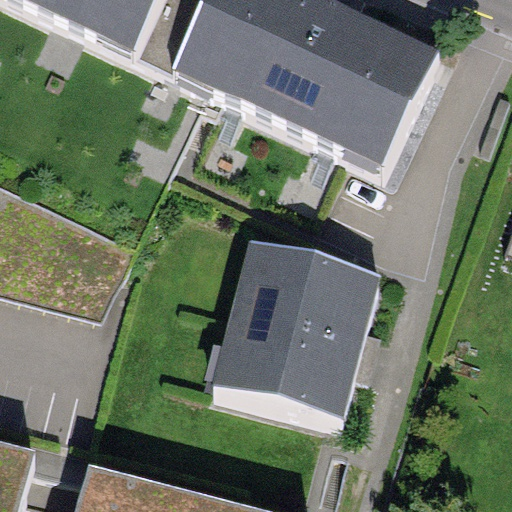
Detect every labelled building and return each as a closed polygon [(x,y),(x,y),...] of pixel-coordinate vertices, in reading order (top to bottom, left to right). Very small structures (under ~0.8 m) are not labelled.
[(170,0),(0,0),(0,6),(136,72),(170,0)] [(170,0),(136,72),(171,89),(214,0),(170,0)] [(441,74),(287,0),(214,0),(171,89),(384,192),(441,74)] [(137,259),(0,192),(0,304),(102,332),(137,259)] [(209,410),(346,445),(386,290),(249,255),(230,326),(211,400),(209,410)] [(0,511),(21,511),(33,470),(0,461),(0,511)] [(195,511),(86,483),(78,511),(195,511)]
